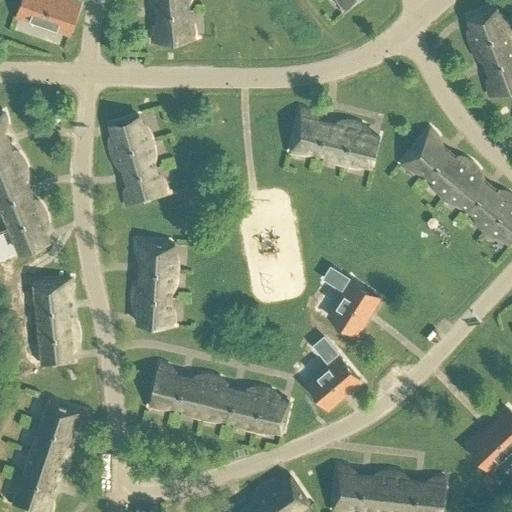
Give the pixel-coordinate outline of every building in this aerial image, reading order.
[(22,0),(18,13),(70,31),(80,4),(70,0),(22,0)] [(161,26),(156,26),(155,31),(155,35),(155,39),(155,41),(200,37),(199,35),(192,36),(190,11),(197,10),(197,9),(190,9),(188,0),(153,0),(154,0),(158,0),(160,12),(156,12),(156,14),(160,13),(161,26)] [(343,0),(348,5),(342,9),(343,10),(355,0),(343,0)] [(493,78),(488,80),(489,84),(489,89),(490,93),(491,94),(511,86),(511,43),(507,31),(511,29),(511,27),(507,30),(497,5),(469,15),(474,28),(470,30),(470,33),(470,37),(471,40),(472,44),(473,47),(475,50),(477,53),(479,55),(484,54),(488,65),(484,67),(485,68),(489,67),(493,78)] [(314,120),(316,115),(312,113),(308,111),(304,109),(303,109),(292,152),(293,153),(295,145),(319,152),(317,159),(319,159),(320,152),(345,158),(343,165),(344,166),(346,159),(372,165),(380,136),(366,133),(367,128),(364,126),(361,124),(358,123),(355,122),(351,121),(348,121),(345,121),(341,121),(340,126),(328,123),(329,119),(328,118),(327,123),(314,120)] [(23,177),(27,176),(27,172),(26,169),(26,165),(25,162),(23,159),(21,156),(19,153),(17,151),(13,152),(8,141),(12,139),(11,138),(7,140),(2,128),(7,126),(7,122),(6,117),(5,113),(4,112),(0,113),(0,201),(0,202),(10,225),(3,228),(4,229),(10,226),(21,251),(48,240),(43,227),(48,225),(47,221),(47,218),(46,215),(45,211),(43,208),(42,205),(40,203),(37,200),(33,202),(28,190),(32,189),(32,187),(28,189),(23,177)] [(127,198),(127,202),(128,203),(171,190),(170,189),(163,191),(156,167),(163,165),(163,164),(156,166),(148,141),(155,139),(155,138),(148,140),(140,114),(112,123),(116,136),(111,138),(111,141),(111,145),(112,148),(112,151),(114,155),(115,158),(117,161),(119,164),(123,162),(127,174),(123,176),(123,177),(127,176),(131,188),(126,189),(126,193),(127,198)] [(434,133),(431,130),(430,129),(401,164),(402,165),(407,159),(427,175),(422,181),(423,181),(428,176),(447,192),(443,197),(444,198),(448,193),(468,209),(463,214),(464,215),(469,209),(489,225),(484,231),(485,232),(490,226),(511,243),(511,241),(511,196),(510,195),(507,193),(504,191),(501,190),(498,194),(488,186),(491,183),(490,182),(487,185),(477,177),(480,174),(478,171),(476,168),(474,165),(471,163),(469,161),(466,159),(463,158),(459,157),(456,160),(447,152),(449,149),(448,148),(446,152),(436,144),(439,140),(436,136),(434,133)] [(141,310),(136,309),(134,313),(133,318),(133,322),(170,324),(171,298),(179,299),(179,298),(171,297),(172,272),(180,272),(180,271),(173,271),(174,245),(181,245),(181,244),(144,242),(143,256),(138,256),(137,259),(136,262),(135,266),(135,269),(135,273),(135,276),(136,280),(137,283),(142,283),(141,296),(137,296),(137,297),(141,297),(141,310)] [(71,283),(71,278),(71,277),(26,282),(26,283),(34,282),(36,308),(29,308),(29,310),(37,309),(39,334),(32,335),(32,336),(39,335),(42,362),(72,359),(70,345),(75,345),(76,341),(76,338),(77,334),(76,331),(76,327),(75,324),(74,321),(72,318),(68,318),(66,306),(71,305),(70,304),(66,304),(65,292),(70,292),(71,287),(71,283)] [(355,331),(378,296),(353,280),(330,315),(355,331)] [(327,405),(360,378),(341,355),(308,382),(327,405)] [(223,386),(224,382),(222,380),(218,378),(215,377),(212,376),(209,375),(205,375),(202,375),(198,375),(197,380),(185,377),(186,373),(185,372),(184,377),(172,374),(173,369),(169,367),(165,365),(161,363),(160,363),(149,406),(150,407),(152,399),(176,406),(175,413),(176,413),(178,406),(202,412),(201,419),(202,419),(204,412),(228,418),(226,426),(228,426),(229,419),(254,425),(252,432),(254,432),(255,425),(282,432),(289,403),(275,399),(276,394),(273,393),(270,391),(267,390),(264,389),(260,388),(257,388),(253,388),(250,388),(249,393),(237,390),(238,386),(237,385),(236,389),(223,386)] [(55,472),(60,474),(62,471),(64,468),(65,465),(66,462),(67,458),(68,455),(68,451),(68,448),(64,446),(68,435),(72,436),(72,435),(68,433),(72,422),(77,423),(79,419),(81,416),(83,412),(83,410),(41,396),(41,397),(48,400),(40,424),(33,422),(32,423),(39,425),(31,449),(24,447),(24,448),(31,450),(23,475),(16,472),(15,473),(22,476),(14,500),(7,498),(7,499),(46,511),(49,511),(50,511),(51,507),(51,503),(51,499),(47,497),(51,485),(55,487),(55,485),(51,484),(55,472)] [(490,467),(511,446),(511,410),(510,408),(470,446),(490,467)] [(382,472),(379,472),(378,477),(366,476),(366,472),(365,471),(365,476),(352,474),(353,469),(349,468),(344,466),(339,465),(334,510),(335,510),(336,503),(361,506),(360,511),(361,511),(363,506),(388,508),(387,511),(388,511),(389,509),(415,511),(414,511),(415,511),(416,511),(420,511),(442,511),(446,477),(445,477),(441,477),(436,477),(432,478),(432,483),(419,482),(420,477),(418,477),(418,481),(405,480),(406,475),(403,474),(399,473),(396,472),(393,471),(389,471),(386,471),(382,472)] [(294,511),(309,502),(292,477),(281,485),(278,481),(275,482),(271,483),(268,485),(265,486),(263,488),(260,491),(258,493),(255,496),(258,500),(248,507),(245,503),(244,504),(247,508),(240,511),(234,511),(230,511),(228,511),(294,511)]
